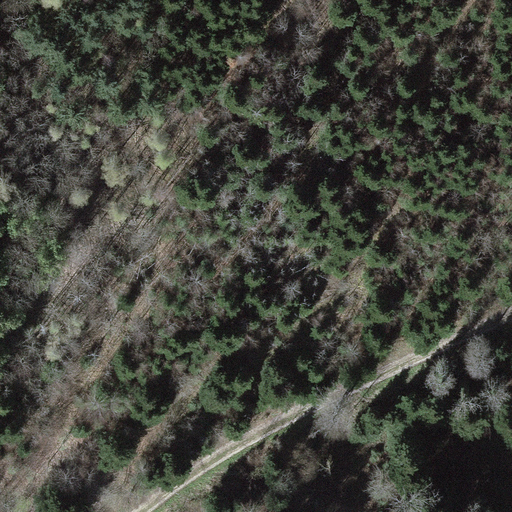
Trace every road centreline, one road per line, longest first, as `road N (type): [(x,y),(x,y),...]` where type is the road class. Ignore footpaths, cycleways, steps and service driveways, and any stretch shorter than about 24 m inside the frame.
road 1 (track): [(24,511),(34,448),(82,304),(144,195),(297,0)]
road 2 (track): [(511,315),(209,460),(143,511)]
